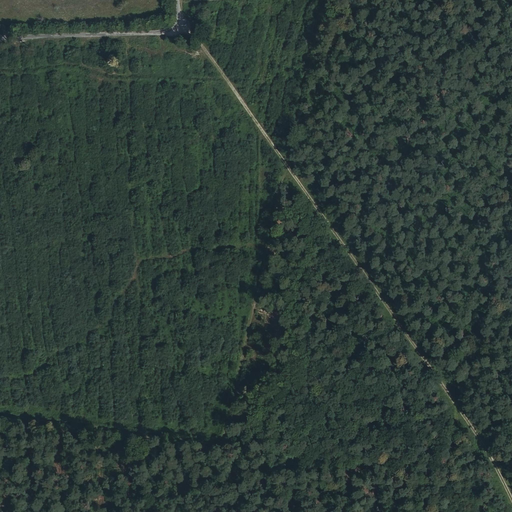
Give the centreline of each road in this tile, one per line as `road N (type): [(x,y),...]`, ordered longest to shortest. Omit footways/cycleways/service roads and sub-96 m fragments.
road 1 (track): [(179,10),(511,496)]
road 2 (track): [(219,438),(286,163)]
road 3 (unclassified): [(0,37),(179,33),(177,0)]
